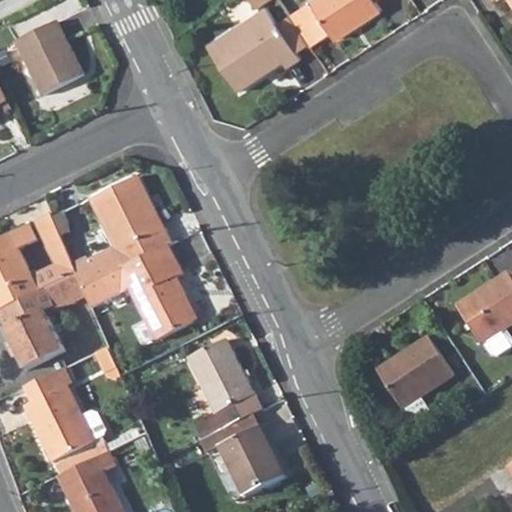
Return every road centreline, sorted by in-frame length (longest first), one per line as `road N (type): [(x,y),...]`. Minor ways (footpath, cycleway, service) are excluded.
road 1 (residential): [(214,176),(451,27),(511,110)]
road 2 (residential): [(511,213),(301,349)]
road 3 (secondary): [(214,176),(301,349)]
road 4 (residential): [(171,105),(0,191)]
road 5 (secondary): [(301,349),(370,511)]
